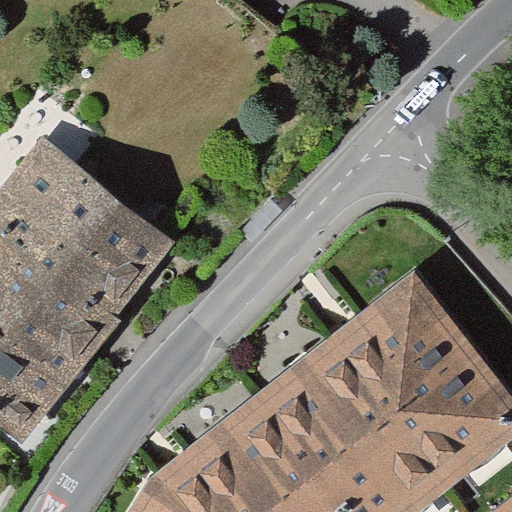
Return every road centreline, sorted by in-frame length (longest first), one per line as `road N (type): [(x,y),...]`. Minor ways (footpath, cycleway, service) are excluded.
road 1 (residential): [(54,511),(134,403),(389,138)]
road 2 (residential): [(511,287),(389,138)]
road 3 (residential): [(389,138),(511,18)]
